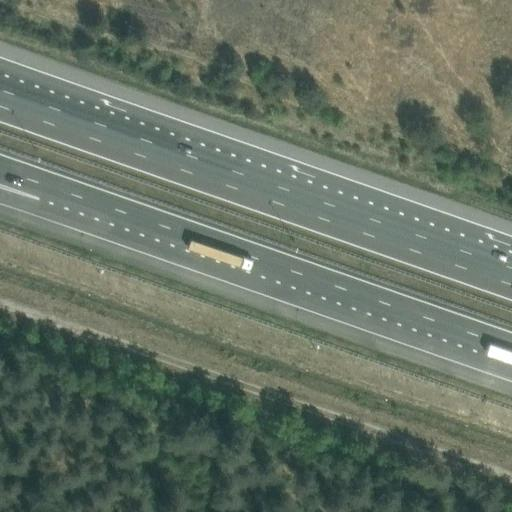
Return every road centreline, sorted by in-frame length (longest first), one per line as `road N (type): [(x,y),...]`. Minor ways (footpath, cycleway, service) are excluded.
road 1 (motorway): [(511,275),(0,97)]
road 2 (motorway): [(0,169),(511,347)]
road 3 (track): [(511,481),(0,305)]
